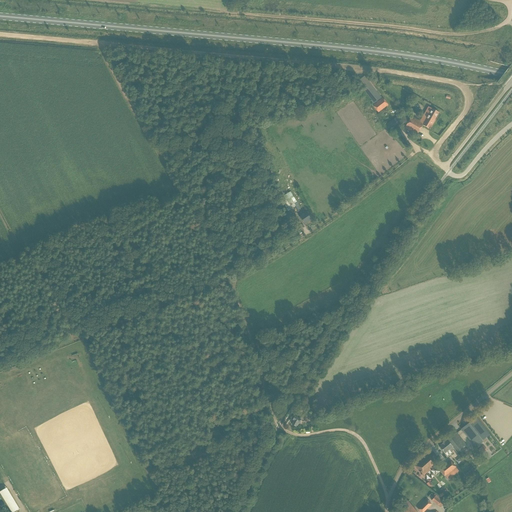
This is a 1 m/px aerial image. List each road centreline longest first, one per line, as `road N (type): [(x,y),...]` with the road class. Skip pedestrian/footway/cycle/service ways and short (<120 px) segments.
road 1 (track): [(434,156),(465,103),(452,84),(0,34)]
road 2 (secondary): [(511,76),(375,51),(0,16)]
road 3 (track): [(84,0),(445,34),(493,29),(508,18),(509,0)]
road 4 (track): [(230,278),(308,233),(416,150),(434,156)]
road 5 (track): [(120,511),(152,495),(146,470),(238,441),(268,420)]
road 6 (unclassified): [(387,511),(405,463),(511,373)]
road 7 (track): [(389,496),(352,433),(302,435),(278,425)]
road 8 (track): [(268,420),(256,351),(230,278)]
